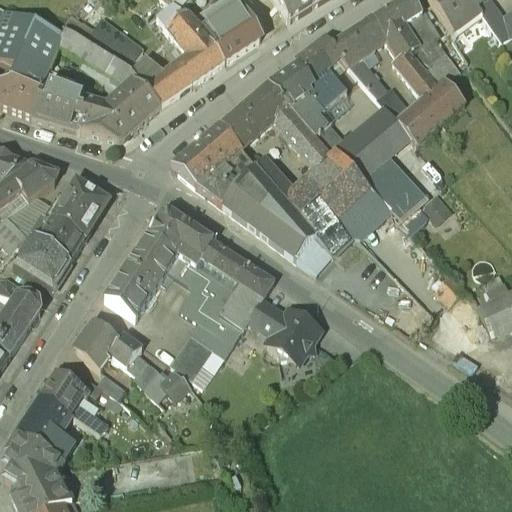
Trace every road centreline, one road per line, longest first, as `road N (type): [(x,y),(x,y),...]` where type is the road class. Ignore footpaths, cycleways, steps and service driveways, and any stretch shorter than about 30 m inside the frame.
road 1 (tertiary): [(511,437),(289,271),(146,185)]
road 2 (residential): [(146,185),(185,127),(368,0)]
road 3 (residential): [(146,185),(0,435)]
road 4 (tertiary): [(146,185),(0,136)]
